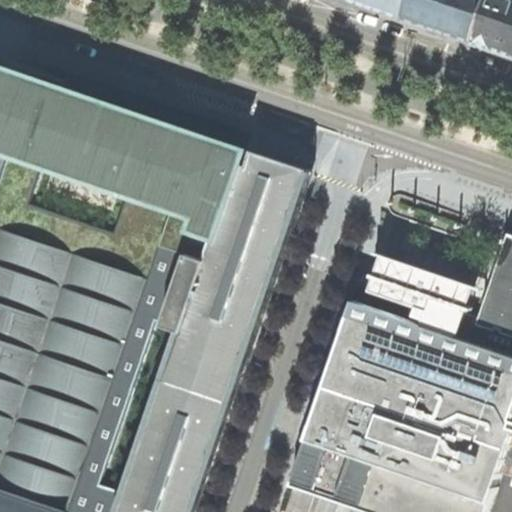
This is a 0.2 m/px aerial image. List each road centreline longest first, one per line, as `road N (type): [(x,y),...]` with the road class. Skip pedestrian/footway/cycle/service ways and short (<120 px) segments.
road 1 (tertiary): [(0,8),(511,185)]
road 2 (tertiary): [(511,78),(279,0)]
